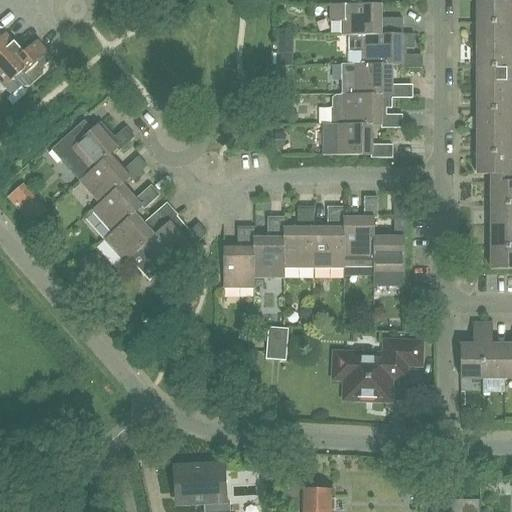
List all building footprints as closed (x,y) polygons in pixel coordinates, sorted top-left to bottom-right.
[(510,24),(510,2),(476,2),(476,24),(510,24)] [(403,21),(383,21),(383,7),(403,7),(403,5),(330,5),(330,21),(342,21),(342,35),(335,35),(335,36),(383,36),(383,35),(403,35),(403,21)] [(511,45),(510,24),(476,24),(476,45),(511,45)] [(0,55),(14,43),(6,34),(0,38),(0,55)] [(403,66),(403,51),(415,51),(415,36),(403,36),(403,35),(383,35),(383,36),(335,36),(349,36),(349,52),(362,52),(362,64),(335,64),(335,65),(393,65),(393,66),(403,66)] [(42,76),(42,68),(35,60),(46,51),(37,42),(24,54),(14,43),(0,55),(0,82),(5,88),(15,79),(21,86),(29,87),(42,76)] [(511,67),(511,45),(476,45),(476,67),(511,67)] [(291,65),(291,53),(277,53),(277,65),(291,65)] [(393,96),(393,66),(393,65),(335,65),(335,66),(351,66),(351,95),(325,95),(325,96),(383,95),(382,96),(391,96),(391,99),(392,99),(393,96)] [(511,89),(511,67),(476,67),(476,89),(511,89)] [(511,110),(511,89),(476,89),(476,110),(511,110)] [(392,109),(392,99),(391,99),(391,96),(382,96),(383,95),(325,96),(335,96),(332,98),(332,109),(330,109),(331,125),(315,125),(315,126),(372,126),(381,126),(381,129),(402,129),(402,116),(381,116),(381,109),(392,109)] [(511,132),(511,110),(476,110),(477,132),(511,132)] [(297,120),(297,115),(293,111),(288,111),(284,115),(284,120),(288,124),(293,124),(297,120)] [(110,155),(111,155),(121,146),(100,123),(91,131),(82,122),(59,143),(68,153),(60,160),(79,182),(68,192),(110,155)] [(372,146),(372,126),(315,126),(331,126),(331,154),(315,154),(315,156),(371,156),(371,159),(393,159),(392,146),(372,146)] [(511,153),(511,132),(477,132),(477,154),(511,153)] [(511,176),(511,153),(477,154),(477,176),(511,176)] [(124,185),(131,178),(111,155),(110,155),(68,192),(69,193),(80,183),(99,204),(80,221),(80,222),(123,184),(124,185)] [(511,204),(511,182),(490,183),(490,205),(511,204)] [(93,250),(135,213),(136,214),(142,208),(144,210),(160,195),(151,185),(136,199),(124,185),(123,184),(80,222),(81,223),(93,212),(111,233),(92,250),(93,250)] [(48,209),(36,196),(21,210),(23,213),(32,223),(48,209)] [(373,267),(373,238),(374,238),(374,219),(377,220),(377,198),(364,198),(364,218),(344,218),(343,218),(343,228),(344,228),(344,267),(373,267)] [(511,226),(511,204),(490,205),(490,226),(511,226)] [(114,274),(156,236),(155,235),(138,215),(144,210),(142,208),(136,214),(135,213),(93,250),(93,251),(105,240),(125,263),(113,273),(114,274)] [(343,218),(344,218),(344,208),(327,208),(327,228),(314,228),(314,284),(315,284),(315,269),(343,269),(343,285),(344,285),(344,267),(344,228),(343,228),(343,218)] [(285,217),(268,217),(268,230),(283,230),(283,228),(285,228),(285,217)] [(405,287),(405,240),(407,240),(408,219),(394,219),(394,239),(374,238),(373,238),(373,267),(373,287),(405,287)] [(189,265),(190,257),(184,251),(190,245),(192,247),(208,233),(199,223),(198,224),(184,237),(170,221),(155,235),(156,236),(114,274),(114,275),(129,261),(149,283),(160,272),(166,278),(174,279),(189,265)] [(511,226),(490,226),(490,248),(511,248),(511,226)] [(314,284),(314,228),(285,228),(283,228),(283,230),(283,237),(284,237),(284,295),(284,269),(313,269),(313,284),(314,284)] [(284,237),(283,237),(253,237),(253,247),(254,247),(254,295),(255,295),(255,279),(283,279),(283,295),(284,295),(284,237)] [(254,247),(253,247),(223,247),(223,305),(225,305),(225,289),(253,289),(253,295),(254,295),(254,247)] [(511,270),(511,248),(490,248),(490,270),(511,270)] [(143,327),(128,310),(118,319),(119,321),(133,336),(143,327)] [(311,325),(311,310),(299,310),(299,325),(311,325)] [(482,380),(482,324),(473,324),(473,345),(460,345),(460,380),(482,380)] [(504,379),(504,345),(492,345),(492,324),(482,324),(482,380),(504,379)] [(288,330),(269,328),(266,360),(285,362),(288,330)] [(407,343),(391,342),(390,356),(346,354),(345,357),(341,358),(337,361),(335,365),(335,369),(337,373),(340,376),(345,377),(344,387),(345,391),(346,392),(349,395),(350,396),(354,397),(373,398),(373,401),(390,402),(391,380),(405,380),(406,371),(406,367),(420,367),(421,343),(407,343)] [(177,468),(179,505),(203,503),(204,511),(229,511),(229,501),(222,501),(220,466),(177,468)] [(332,511),(333,490),(300,490),(300,500),(284,499),(283,511),(332,511)] [(259,511),(264,511),(261,494),(240,497),(241,511),(259,511)]
